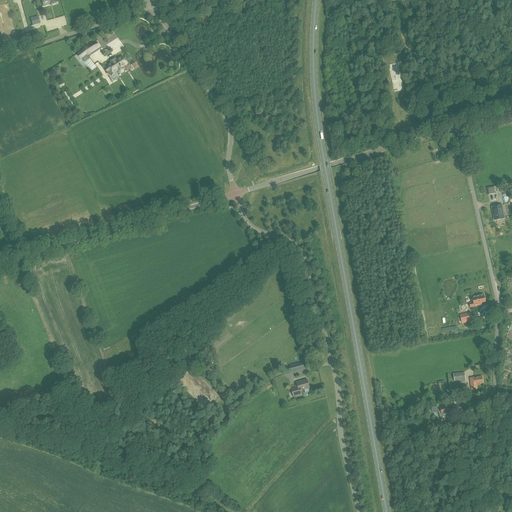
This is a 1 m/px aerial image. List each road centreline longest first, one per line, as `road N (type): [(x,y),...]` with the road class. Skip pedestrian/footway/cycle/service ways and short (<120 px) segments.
road 1 (primary): [(387,511),(322,153),(316,0)]
road 2 (unclassified): [(458,126),(498,308),(488,511)]
road 3 (unclassified): [(0,56),(149,7),(225,111),(234,194)]
road 4 (unclassified): [(356,511),(333,369),(297,246),(249,227),(234,194)]
road 5 (unclassified): [(233,511),(159,464),(0,416)]
road 6 (unclassified): [(0,263),(234,194)]
road 7 (unclassified): [(234,194),(392,146)]
